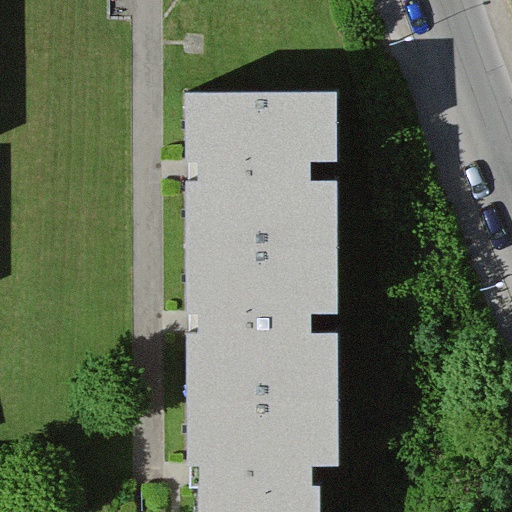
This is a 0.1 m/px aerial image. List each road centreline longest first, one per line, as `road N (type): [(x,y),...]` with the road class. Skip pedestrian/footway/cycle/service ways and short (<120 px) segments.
road 1 (unknown): [(147,0),(163,467)]
road 2 (residential): [(511,188),(439,0)]
